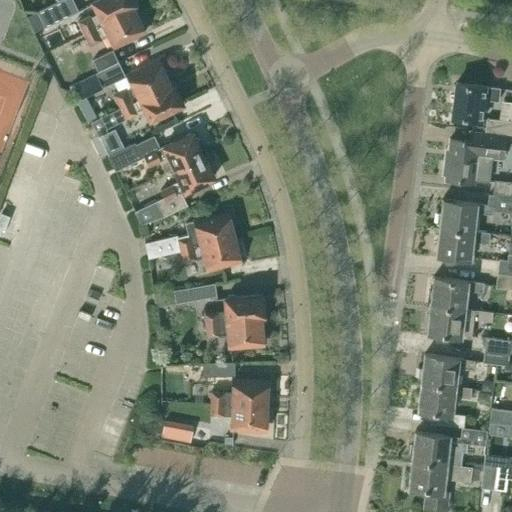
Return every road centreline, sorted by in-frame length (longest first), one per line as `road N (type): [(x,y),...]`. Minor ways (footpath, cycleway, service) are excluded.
road 1 (residential): [(293,511),(301,384),(286,221),(190,0)]
road 2 (tertiary): [(342,511),(350,353),(334,233),(283,80)]
road 3 (residential): [(383,331),(423,35)]
road 4 (residential): [(242,511),(0,463)]
road 5 (unclassified): [(283,80),(349,45),(423,35)]
